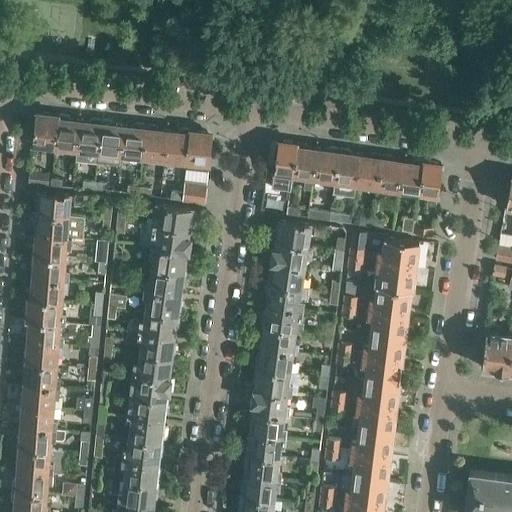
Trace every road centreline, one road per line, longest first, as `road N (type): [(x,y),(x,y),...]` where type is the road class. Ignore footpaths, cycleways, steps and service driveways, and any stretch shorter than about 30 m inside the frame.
road 1 (residential): [(252,107),(198,511)]
road 2 (residential): [(445,392),(478,146)]
road 3 (residential): [(252,107),(6,83)]
road 4 (residential): [(478,146),(252,107)]
road 5 (residential): [(430,511),(445,392)]
